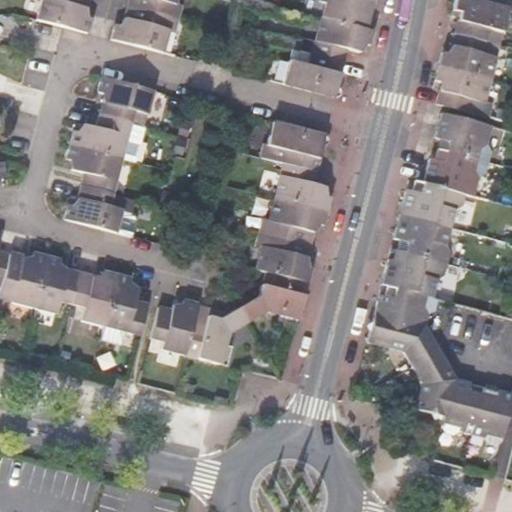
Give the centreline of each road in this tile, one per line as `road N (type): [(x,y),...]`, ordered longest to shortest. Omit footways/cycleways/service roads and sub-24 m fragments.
road 1 (residential): [(207,279),(14,222),(69,49),(95,56)]
road 2 (tertiary): [(385,132),(304,442)]
road 3 (residential): [(95,56),(385,132)]
road 4 (residential): [(236,483),(0,427)]
road 5 (tertiary): [(415,0),(385,132)]
